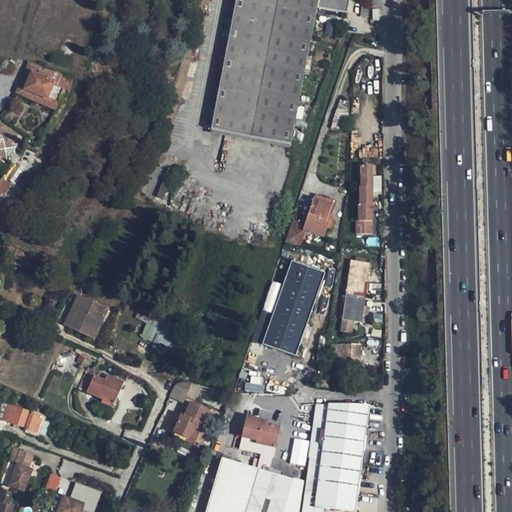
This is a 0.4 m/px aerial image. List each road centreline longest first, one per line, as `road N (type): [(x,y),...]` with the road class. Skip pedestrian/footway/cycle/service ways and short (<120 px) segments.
road 1 (motorway): [(454,0),(468,511)]
road 2 (motorway): [(508,511),(494,0)]
road 3 (residential): [(390,511),(393,0)]
road 4 (residential): [(114,511),(162,401)]
